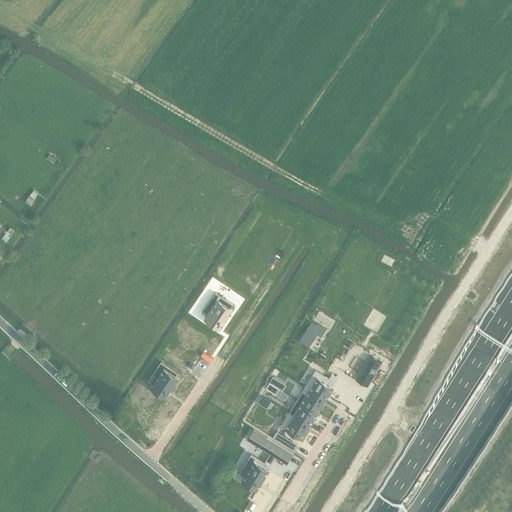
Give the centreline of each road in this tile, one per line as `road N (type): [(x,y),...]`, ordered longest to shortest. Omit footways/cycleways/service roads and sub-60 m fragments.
road 1 (motorway): [(511,305),(381,511)]
road 2 (unclassified): [(151,461),(0,323)]
road 3 (motorway): [(419,511),(511,366)]
road 4 (residential): [(353,395),(280,511)]
